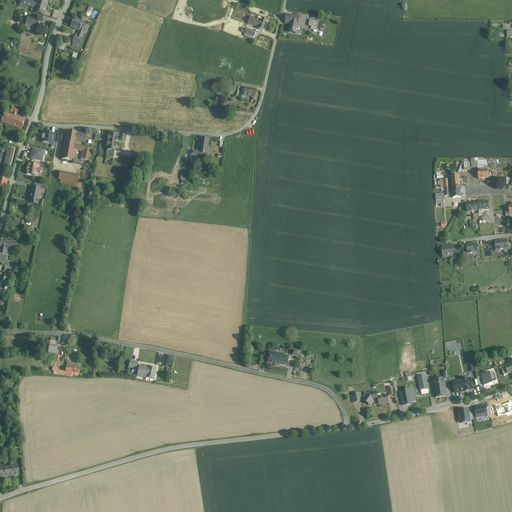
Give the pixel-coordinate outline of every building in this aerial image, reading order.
[(46,6),(36,4),(21,0),(20,5),(35,9),(34,13),(44,16),(46,6)] [(300,17),(287,15),(285,23),(290,24),(298,26),(300,17)] [(39,21),(27,17),(24,28),(36,31),(39,21)] [(262,19),(261,20),(257,19),(257,20),(250,18),(248,24),(259,28),(258,29),(263,31),(266,20),(262,19)] [(82,23),(76,20),(75,20),(73,19),(70,27),(79,31),(77,36),(81,38),(84,32),(86,32),(88,27),(87,26),(82,24),(82,23)] [(298,26),(290,24),(289,32),(297,33),(298,26)] [(257,36),(255,35),(256,32),(246,29),(243,37),(246,38),(247,38),(255,41),(257,36)] [(77,36),(75,35),(73,42),(79,44),(81,38),(77,36)] [(256,90),(244,88),(243,96),(255,97),(256,90)] [(19,109),(12,106),(9,112),(13,113),(16,114),(17,115),(19,109)] [(12,116),(4,113),(1,123),(22,130),(25,120),(15,117),(16,114),(13,113),(12,116)] [(67,131),(62,160),(72,162),(74,150),(75,145),(76,140),(77,133),(67,131)] [(54,135),(43,132),(42,142),(53,144),(54,135)] [(86,135),(81,134),(81,135),(77,134),(78,133),(77,133),(76,140),(85,142),(86,135)] [(118,134),(108,133),(107,143),(117,144),(118,134)] [(209,139),(200,138),(198,152),(191,151),(191,155),(207,157),(209,139)] [(117,144),(107,143),(106,150),(107,150),(114,151),(115,151),(117,144)] [(91,148),(75,145),(74,150),(82,152),(80,160),(89,161),(91,148)] [(43,151),(33,149),(31,158),(42,161),(43,152),(43,151)] [(114,151),(107,150),(106,158),(113,159),(114,151)] [(8,152),(4,166),(10,168),(14,153),(8,152)] [(31,165),(29,164),(28,167),(27,167),(27,171),(27,174),(36,176),(37,173),(38,173),(39,169),(38,169),(38,166),(31,165)] [(483,166),(478,166),(478,168),(478,169),(477,169),(478,179),(488,178),(487,170),(484,171),(483,166)] [(79,176),(60,172),(58,180),(61,180),(78,183),(79,176)] [(458,176),(451,176),(452,187),(459,187),(458,176)] [(34,187),(31,187),(30,194),(31,195),(30,203),(38,205),(41,189),(34,187)] [(459,187),(452,187),(452,198),(460,198),(459,187)] [(477,203),(478,211),(489,210),(488,202),(477,203)] [(477,203),(466,204),(467,212),(478,211),(477,203)] [(11,242),(1,239),(0,243),(0,246),(0,247),(7,248),(14,250),(16,242),(11,241),(11,242)] [(507,240),(495,242),(496,250),(507,249),(507,240)] [(466,244),(467,254),(477,253),(476,243),(466,244)] [(452,246),(441,247),(442,258),(453,257),(452,246)] [(55,348),(56,342),(49,341),(49,353),(57,354),(57,348),(55,348)] [(290,355),(270,352),(268,363),(288,366),(290,355)] [(511,360),(507,362),(508,365),(501,368),(504,376),(511,374),(511,376),(511,360)] [(137,362),(130,361),(128,368),(136,369),(137,362)] [(80,369),(67,366),(66,372),(66,373),(72,374),(79,375),(80,369)] [(156,369),(140,366),(138,376),(154,379),(156,369)] [(480,377),(477,378),(480,386),(483,385),(483,388),(494,385),(493,383),(497,382),(495,374),(491,375),(490,372),(480,375),(480,377)] [(425,376),(417,377),(420,391),(428,389),(425,376)] [(465,377),(463,377),(462,379),(462,381),(452,383),(455,393),(465,391),(465,392),(469,391),(469,390),(473,389),(470,379),(467,380),(466,378),(465,377)] [(444,379),(432,380),(435,398),(446,396),(444,379)] [(405,391),(399,392),(402,407),(413,405),(413,403),(416,403),(414,388),(405,390),(405,391)] [(375,393),(367,394),(363,401),(370,406),(373,402),(378,401),(377,397),(377,396),(375,397),(375,393)] [(360,394),(351,395),(353,403),(362,401),(360,394)] [(387,396),(381,397),(381,396),(377,397),(378,401),(379,406),(389,404),(387,396)] [(4,469),(0,469),(0,477),(0,479),(19,477),(18,467),(13,468),(4,469)]
